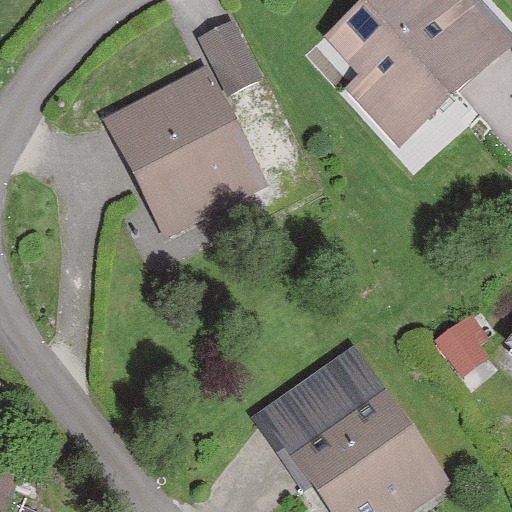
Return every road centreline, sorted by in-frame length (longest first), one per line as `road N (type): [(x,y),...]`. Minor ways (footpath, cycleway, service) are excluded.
road 1 (residential): [(0,304),(154,511)]
road 2 (residential): [(122,0),(56,58),(0,142)]
